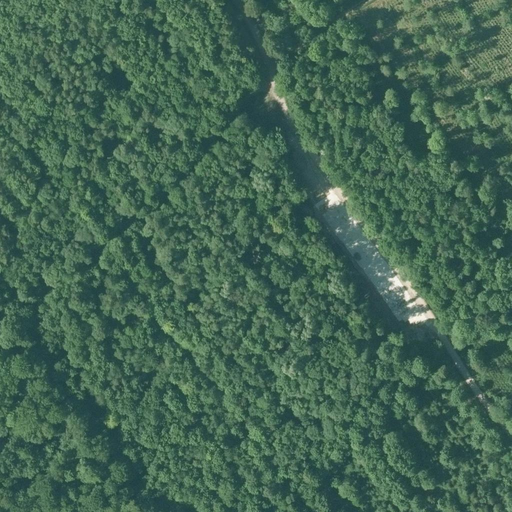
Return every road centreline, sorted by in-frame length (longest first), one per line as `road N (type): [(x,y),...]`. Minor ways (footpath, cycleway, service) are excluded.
road 1 (track): [(511,435),(307,145),(235,0)]
road 2 (track): [(0,320),(142,210),(244,97),(272,79)]
